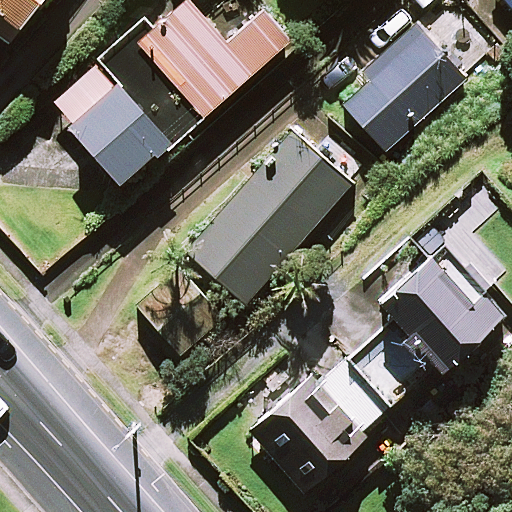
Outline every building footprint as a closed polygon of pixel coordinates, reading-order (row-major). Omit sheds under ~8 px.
[(0,0),(0,46),(16,59),(60,0),(0,0)] [(158,16),(107,60),(59,100),(128,181),(175,140),(181,146),(299,45),(269,10),(263,16),(248,0),(180,0),(184,4),(163,22),(158,16)] [(468,74),(423,27),(344,102),(389,149),(468,74)] [(353,181),(296,130),(189,249),(246,300),(353,181)] [(502,312),(439,246),(385,297),(448,363),(502,312)] [(225,315),(182,266),(140,304),(183,353),(225,315)] [(337,355),(292,396),(253,431),(306,488),(389,413),(337,355)]
